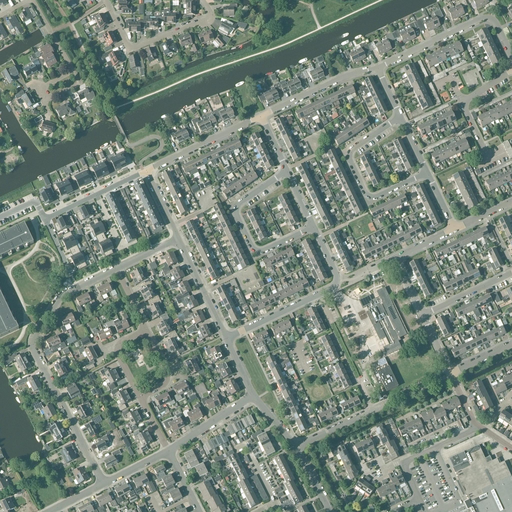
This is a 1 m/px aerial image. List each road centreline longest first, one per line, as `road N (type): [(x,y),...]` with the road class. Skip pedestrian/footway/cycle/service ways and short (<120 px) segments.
road 1 (unclassified): [(103,484),(31,344),(60,295),(116,268)]
road 2 (residential): [(286,171),(236,207),(252,248),(262,251),(312,227)]
road 3 (residential): [(400,116),(352,149),(366,195),(427,173)]
road 4 (residential): [(378,68),(482,17),(494,22),(511,58)]
road 5 (residential): [(105,0),(133,46),(208,19),(201,0)]
road 6 (residential): [(260,116),(378,68)]
road 7 (residential): [(146,170),(260,116)]
road 8 (residential): [(488,160),(461,102),(511,70)]
